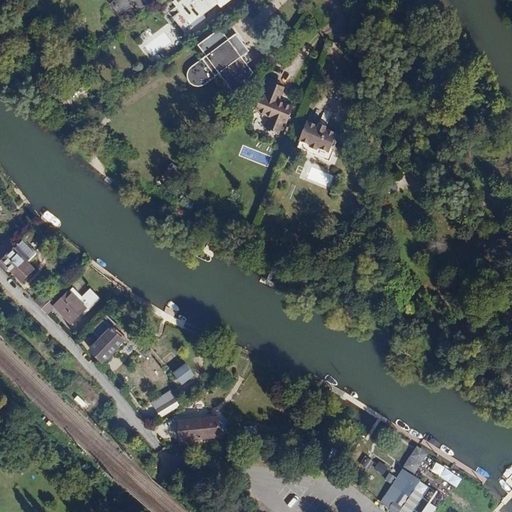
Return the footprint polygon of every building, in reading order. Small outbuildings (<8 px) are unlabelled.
[(135,5),(140,11),(153,0),(113,0),(110,3),(121,16),(135,5)] [(198,18),(221,0),(184,0),(198,18)] [(229,37),(222,26),(200,42),(208,53),(221,70),(226,77),(248,60),(242,53),(229,37)] [(247,49),(234,33),(229,37),(242,53),(247,49)] [(208,53),(204,56),(217,73),(221,70),(208,53)] [(248,60),(226,77),(236,89),(248,80),(254,68),(248,60)] [(278,67),(272,79),(271,79),(266,91),(263,90),(255,106),(269,112),(263,124),(277,130),(283,118),(286,119),(293,103),(280,97),(285,85),(284,84),(289,72),(278,67)] [(335,140),(330,137),(338,119),(307,105),(299,124),(310,129),(307,135),(331,147),(335,140)] [(0,248),(0,258),(1,259),(15,245),(9,239),(0,248)] [(15,245),(1,259),(21,279),(34,267),(27,260),(34,251),(21,239),(15,245)] [(49,291),(37,302),(43,309),(55,298),(49,291)] [(69,293),(55,307),(72,324),(86,309),(69,293)] [(120,329),(116,326),(112,330),(103,320),(92,331),(101,340),(91,350),(102,362),(123,342),(115,333),(120,329)] [(186,365),(174,373),(183,386),(195,378),(186,365)] [(151,402),(160,418),(181,406),(171,390),(151,402)] [(85,410),(90,404),(78,394),(73,400),(85,410)] [(227,417),(177,421),(179,441),(228,437),(227,417)] [(407,468),(416,474),(427,455),(419,449),(407,468)] [(372,460),(366,456),(360,463),(366,468),(372,460)] [(424,475),(432,476),(435,461),(427,459),(424,475)] [(403,469),(379,502),(393,511),(432,511),(436,507),(430,503),(438,492),(403,469)] [(396,477),(389,473),(385,480),(391,484),(396,477)]
